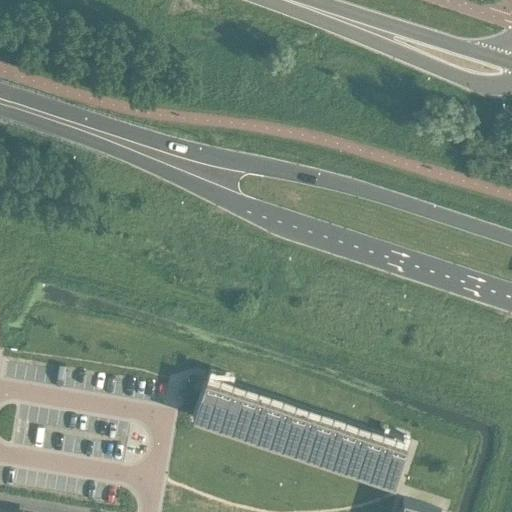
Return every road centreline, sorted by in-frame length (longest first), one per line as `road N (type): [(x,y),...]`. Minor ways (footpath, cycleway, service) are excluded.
road 1 (primary): [(152,149),(241,206),(511,298)]
road 2 (primary): [(511,236),(316,177),(152,149)]
road 3 (primary): [(152,149),(0,99)]
